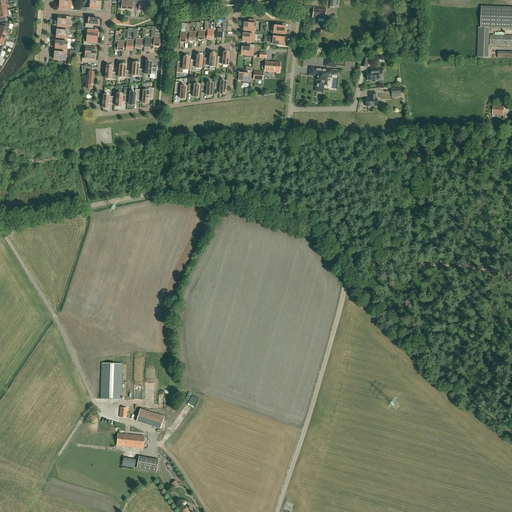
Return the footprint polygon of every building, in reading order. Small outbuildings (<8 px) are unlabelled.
[(64,2),(60,2),(59,9),(70,10),(71,3),(70,0),(64,0),(65,1),(64,1),(64,2)] [(127,10),(127,0),(118,0),(118,7),(123,8),(123,10),(127,10)] [(136,0),(132,0),(133,0),(131,0),(127,0),(127,10),(130,10),(130,8),(136,9),(136,0)] [(136,0),(136,9),(141,9),(141,11),(144,12),(145,1),(140,1),(140,0),(136,0)] [(100,4),(91,3),(90,6),(87,6),(87,12),(95,12),(93,12),(94,9),(100,10),(100,4)] [(324,19),(325,8),(314,7),(313,18),(324,19)] [(511,7),(481,7),(481,27),(511,28),(511,7)] [(9,16),(8,10),(0,12),(0,20),(5,21),(5,17),(9,16)] [(57,27),(62,27),(68,28),(69,28),(69,21),(70,21),(71,17),(62,16),(63,16),(63,19),(62,19),(62,20),(58,20),(57,27)] [(93,25),(98,26),(99,20),(89,19),(86,19),(85,22),(85,27),(92,28),(92,25),(93,25)] [(216,38),(220,39),(220,37),(222,37),(222,34),(226,34),(227,20),(223,19),(222,28),(217,28),(218,21),(216,38)] [(244,31),(248,31),(254,32),(255,32),(255,25),(255,20),(249,20),(249,23),(248,23),(248,24),(244,24),(244,31)] [(216,38),(218,21),(214,21),(213,30),(208,29),(209,22),(207,39),(210,40),(211,38),(213,38),(213,35),(216,35),(216,38)] [(12,30),(8,29),(10,24),(0,22),(0,26),(1,27),(0,29),(0,31),(7,35),(9,36),(12,30)] [(198,37),(198,40),(200,23),(191,22),(191,24),(189,42),(192,42),(193,40),(195,40),(195,37),(198,37)] [(207,39),(209,22),(205,22),(204,31),(199,30),(200,23),(198,40),(201,41),(202,39),(207,39)] [(274,34),(280,34),(285,35),(285,28),(281,27),(282,26),(281,26),(281,23),(282,23),(275,22),(275,25),(274,25),(274,32),(274,34)] [(189,42),(191,24),(187,24),(186,33),(181,32),(180,43),(183,43),(183,41),(186,41),(186,38),(189,38),(189,42)] [(61,38),(67,39),(68,32),(68,28),(62,27),(62,30),(61,30),(61,31),(57,31),(56,38),(61,38)] [(91,31),(92,28),(85,27),(84,33),(87,33),(87,36),(97,37),(98,32),(91,31)] [(151,38),(150,48),(151,44),(156,45),(156,47),(159,47),(160,37),(155,36),(156,27),(152,27),(151,38)] [(150,48),(151,38),(146,37),(147,28),(143,28),(142,39),(141,49),(142,42),(145,43),(145,46),(147,46),(147,48),(150,48)] [(132,50),(134,29),(133,40),(128,39),(129,30),(125,30),(123,51),(124,44),(127,45),(126,48),(129,48),(128,50),(132,50)] [(141,49),(142,39),(137,38),(138,29),(134,29),(132,50),(133,43),(136,44),(136,47),(138,47),(137,49),(141,49)] [(119,49),(119,51),(123,51),(125,30),(124,41),(119,41),(119,32),(116,31),(114,45),(118,46),(117,49),(119,49)] [(242,41),(254,43),(254,36),(254,32),(248,31),(248,34),(247,34),(247,35),(243,35),(242,41)] [(280,34),(274,34),(274,35),(273,35),(273,44),(284,46),(284,39),(280,38),(281,37),(280,37),(280,34)] [(511,45),(511,35),(490,35),(490,45),(511,45)] [(97,37),(87,36),(87,42),(83,42),(83,45),(90,45),(90,42),(96,43),(97,37)] [(60,49),(67,50),(66,50),(67,43),(67,39),(61,38),(61,41),(60,41),(60,42),(56,42),(55,49),(60,49)] [(253,50),(254,50),(254,45),(246,44),(246,49),(242,48),(241,55),(245,56),(245,58),(252,58),(253,50)] [(89,48),(90,45),(83,45),(83,51),(86,51),(85,54),(95,55),(96,49),(89,48)] [(480,58),(491,58),(491,53),(488,53),(488,46),(480,46),(480,58)] [(59,53),(55,53),(54,60),(65,61),(66,54),(67,54),(67,50),(60,49),(60,52),(59,52),(59,53)] [(216,64),(228,66),(229,54),(223,53),(223,54),(223,56),(223,57),(223,58),(217,58),(217,56),(216,64)] [(82,57),(82,59),(82,62),(90,63),(88,63),(88,60),(95,60),(95,55),(85,54),(85,57),(82,57)] [(215,67),(216,55),(210,55),(209,58),(210,58),(210,60),(204,59),(204,58),(203,66),(215,67)] [(191,61),(191,60),(189,71),(196,72),(196,68),(201,69),(202,57),(197,56),(197,57),(196,57),(196,60),(197,60),(197,61),(191,61)] [(178,62),(178,61),(177,61),(176,73),(183,73),(183,70),(188,70),(189,59),(184,58),(184,59),(183,59),(183,61),(183,63),(178,62)] [(326,58),(325,66),(335,67),(336,60),(326,58)] [(265,62),(265,65),(263,65),(262,65),(262,68),(263,69),(265,69),(265,72),(279,73),(280,63),(265,62)] [(150,75),(150,79),(156,79),(157,68),(157,69),(151,68),(151,66),(152,66),(152,64),(151,64),(152,63),(146,63),(145,74),(150,75)] [(139,65),(138,65),(133,64),(132,76),(143,77),(144,69),(143,70),(138,70),(138,68),(139,68),(139,65)] [(120,66),(118,78),(130,79),(131,71),(130,71),(130,72),(125,71),(125,70),(126,67),(125,67),(125,66),(120,66)] [(112,68),(106,67),(105,79),(117,80),(117,72),(117,73),(111,73),(112,71),(112,69),(112,68)] [(331,78),(332,70),(311,68),(310,75),(318,76),(317,80),(315,88),(316,88),(315,89),(317,90),(318,91),(319,91),(320,91),(321,91),(322,90),(323,90),(323,89),(324,81),(327,81),(327,77),(331,78)] [(382,75),(382,68),(371,69),(371,73),(367,73),(367,81),(371,81),(372,82),(375,82),(375,80),(378,80),(378,76),(379,75),(382,75)] [(252,71),(244,70),(243,74),(239,74),(238,81),(243,81),(242,83),(249,84),(250,75),(251,75),(252,71)] [(93,79),(94,73),(94,72),(90,72),(89,79),(88,79),(88,76),(85,76),(85,83),(87,83),(86,89),(86,88),(90,89),(91,89),(92,89),(92,90),(93,79)] [(220,93),(219,94),(225,94),(226,82),(215,81),(214,89),(214,88),(220,89),(220,90),(219,90),(219,93),(220,93)] [(180,99),(185,99),(186,87),(181,87),(182,83),(175,83),(174,94),(175,94),(175,93),(180,94),(180,95),(179,98),(180,98),(180,99)] [(212,96),(213,84),(201,83),(201,91),(201,90),(207,90),(207,92),(206,92),(206,95),(212,96)] [(193,96),(193,97),(198,97),(200,86),(188,85),(187,93),(188,93),(188,92),(193,92),(193,94),(192,96),(193,96)] [(143,91),(142,103),(148,104),(148,103),(148,100),(148,99),(154,99),(154,100),(155,89),(149,88),(148,92),(143,91)] [(135,100),(140,101),(140,102),(141,102),(142,90),(135,90),(135,93),(130,93),(129,105),(134,105),(135,105),(135,102),(135,100)] [(366,106),(377,106),(377,99),(376,99),(376,93),(369,93),(369,99),(366,99),(366,106)] [(128,96),(117,94),(116,106),(121,107),(121,106),(122,106),(122,104),(121,104),(122,102),(127,103),(127,104),(128,96)] [(104,96),(102,108),(108,108),(109,105),(108,105),(108,104),(114,104),(114,105),(115,97),(104,96)] [(504,115),(504,107),(494,106),(493,114),(504,115)] [(100,399),(121,400),(122,364),(102,364),(100,399)] [(164,417),(140,409),(136,421),(160,429),(164,417)] [(117,446),(143,449),(144,436),(118,434),(117,446)] [(123,458),(122,466),(134,469),(135,461),(123,458)]
